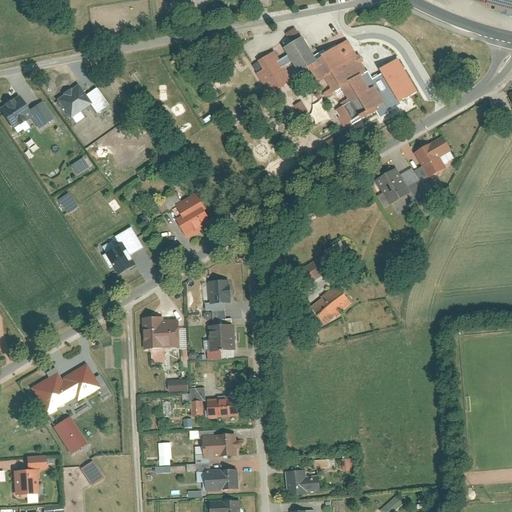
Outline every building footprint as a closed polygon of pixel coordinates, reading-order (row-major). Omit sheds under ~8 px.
[(511,0),(476,0),(477,1),(499,7),(497,11),(511,15),(511,0)] [(337,24),(343,34),(352,28),(346,18),(337,24)] [(300,37),(282,48),(287,55),(291,63),(297,72),(315,61),(300,37)] [(347,39),(319,56),(338,88),(340,86),(357,76),(366,71),(347,39)] [(278,60),(273,51),(257,61),(262,70),(255,73),(267,95),(290,82),(282,68),(278,60)] [(287,55),(278,60),(282,68),(291,63),(287,55)] [(397,58),(377,70),(396,102),(415,91),(397,58)] [(357,76),(340,86),(349,102),(335,110),(345,128),(375,112),(373,108),(381,103),(372,87),(365,91),(357,76)] [(21,95),(2,108),(16,128),(35,114),(21,95)] [(293,107),(301,116),(308,110),(301,101),(293,107)] [(430,175),(432,178),(449,168),(447,164),(443,157),(453,151),(456,150),(447,135),(416,153),(424,166),(430,175)] [(458,158),(453,151),(443,157),(447,164),(458,158)] [(424,166),(416,171),(422,180),(430,175),(424,166)] [(399,168),(378,180),(393,205),(414,192),(410,187),(403,174),(399,168)] [(415,168),(403,174),(410,187),(422,180),(416,171),(415,168)] [(200,194),(175,208),(190,237),(215,222),(200,194)] [(123,240),(131,253),(144,245),(132,225),(115,235),(119,243),(123,240)] [(119,273),(136,263),(131,253),(123,240),(119,243),(105,251),(119,273)] [(324,257),(308,268),(316,281),(332,270),(324,257)] [(210,280),(212,304),(234,303),(232,279),(210,280)] [(342,284),(311,305),(323,327),(355,307),(342,284)] [(166,317),(145,318),(146,349),(179,347),(183,347),(182,328),(181,319),(166,320),(166,317)] [(237,324),(211,325),(213,352),(224,351),(236,350),(239,350),(237,324)] [(188,328),(182,328),(183,347),(179,347),(179,350),(190,349),(188,328)] [(60,372),(36,386),(51,412),(77,397),(79,401),(98,390),(103,387),(97,377),(89,363),(63,377),(60,372)] [(102,374),(97,377),(103,387),(98,390),(103,399),(113,393),(102,374)] [(190,378),(170,379),(170,392),(191,391),(190,378)] [(207,387),(192,388),(192,401),(193,401),(204,400),(208,400),(207,387)] [(240,398),(211,399),(211,417),(241,416),(240,398)] [(205,414),(204,400),(193,401),(194,415),(205,414)] [(90,443),(72,416),(55,426),(73,454),(90,443)] [(238,434),(206,435),(206,438),(207,455),(207,458),(241,456),(238,434)] [(207,455),(206,438),(194,438),(195,455),(207,455)] [(170,443),(158,443),(159,466),(171,465),(170,443)] [(48,455),(29,457),(30,470),(39,469),(39,470),(50,470),(48,455)] [(93,461),(80,468),(91,486),(104,479),(93,461)] [(30,470),(16,471),(18,495),(28,494),(40,493),(42,493),(39,470),(39,469),(30,470)] [(240,469),(209,470),(209,491),(242,489),(240,469)] [(288,472),(290,495),(310,494),(310,491),(308,477),(308,470),(288,472)] [(321,476),(308,477),(310,491),(322,490),(321,476)] [(40,493),(28,494),(29,502),(40,501),(40,493)] [(380,511),(394,511),(403,505),(397,497),(380,510),(380,511)] [(243,511),(242,500),(213,501),(213,511),(243,511)]
